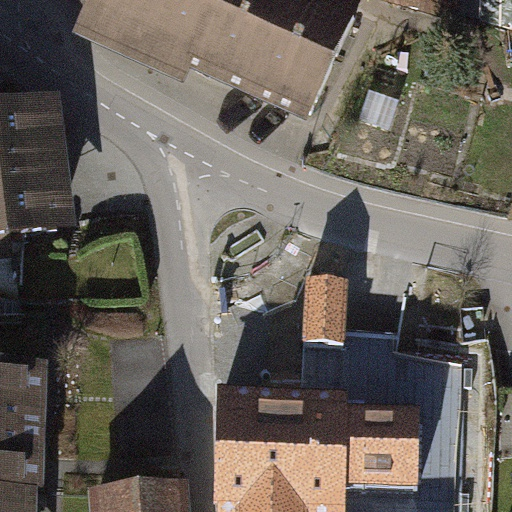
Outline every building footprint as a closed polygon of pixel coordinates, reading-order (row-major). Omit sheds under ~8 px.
[(93,0),(75,41),(185,90),(192,75),(309,127),(364,6),(351,0),(93,0)] [(464,0),(369,0),(375,2),(458,26),(464,0)] [(60,102),(0,110),(0,244),(12,243),(78,234),(60,102)] [(12,243),(0,244),(0,263),(15,262),(12,243)] [(275,387),(218,385),(216,511),(461,511),(462,367),(397,352),(400,338),(346,335),(348,278),(306,278),(303,382),(275,380),(275,387)] [(50,369),(0,367),(0,511),(38,511),(39,494),(46,494),(50,369)] [(189,511),(188,489),(89,497),(89,511),(189,511)]
